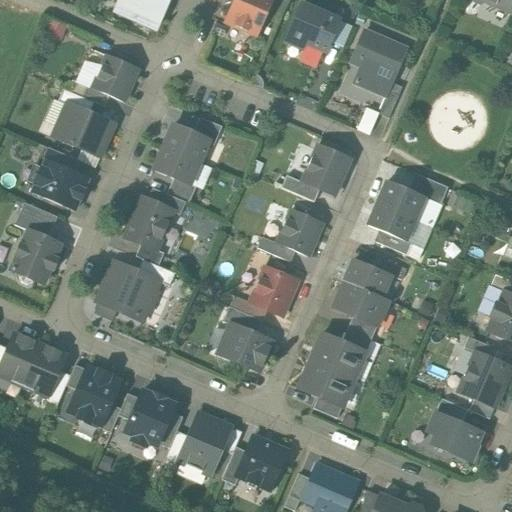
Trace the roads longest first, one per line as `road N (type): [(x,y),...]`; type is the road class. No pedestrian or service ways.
road 1 (residential): [(257,414),(354,210),(368,160),(334,131),(174,58)]
road 2 (residential): [(60,324),(174,58)]
road 3 (residential): [(257,414),(468,508)]
road 4 (residential): [(60,324),(257,414)]
